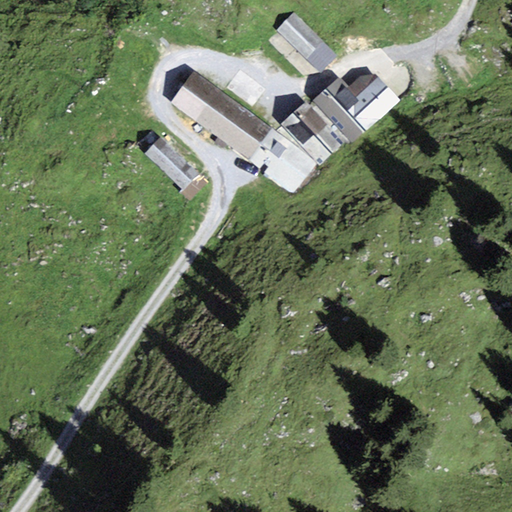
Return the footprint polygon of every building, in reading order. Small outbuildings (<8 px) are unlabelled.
[(336,56),(294,15),(279,30),(321,72),(336,56)] [(295,192),(317,163),(195,74),(174,103),(295,192)] [(361,79),(349,90),(340,81),(316,102),(352,141),(397,103),(373,77),(361,79)] [(320,164),(343,143),(307,104),(284,125),(320,164)] [(147,154),(183,188),(197,174),(161,140),(147,154)] [(183,188),(193,197),(206,183),(197,174),(183,188)]
